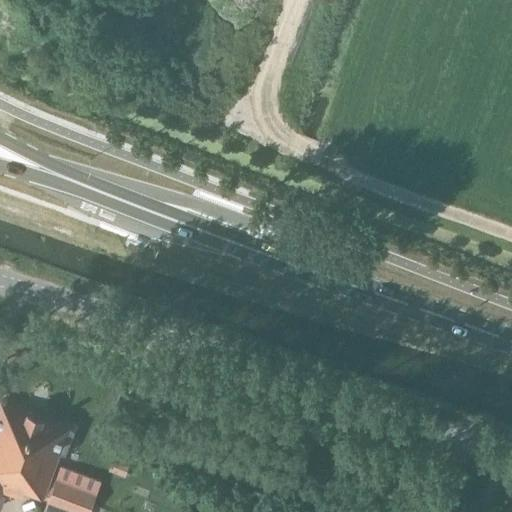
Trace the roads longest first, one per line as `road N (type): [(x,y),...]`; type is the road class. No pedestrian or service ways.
road 1 (primary): [(511,340),(5,155)]
road 2 (unclassified): [(511,449),(0,282)]
